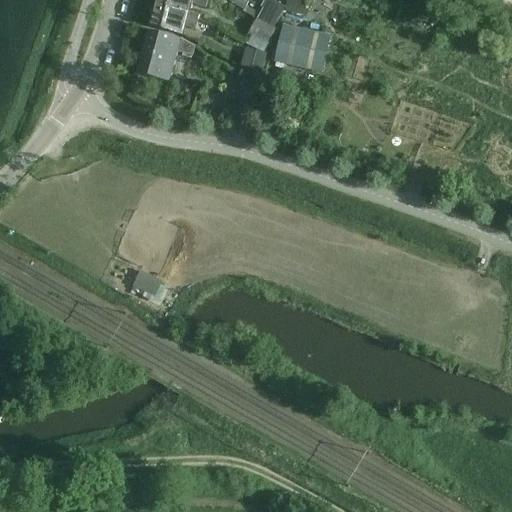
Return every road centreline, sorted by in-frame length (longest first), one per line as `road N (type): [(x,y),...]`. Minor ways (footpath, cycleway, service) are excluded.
road 1 (unclassified): [(511,246),(241,149),(144,133),(75,101)]
road 2 (track): [(0,465),(223,464),(284,482),(334,511)]
